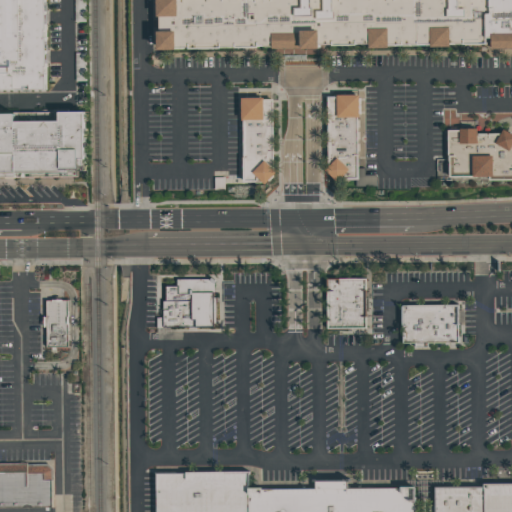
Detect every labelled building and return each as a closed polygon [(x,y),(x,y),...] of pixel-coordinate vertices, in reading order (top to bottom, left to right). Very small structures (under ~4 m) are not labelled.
[(0,93),(0,0),(46,0),(47,93),(0,93)] [(511,0),(511,49),(155,52),(154,0),(511,0)] [(360,94),(360,118),(357,118),(357,181),(336,181),(336,178),(335,180),(327,172),(328,171),(326,171),(326,96),(337,96),(337,94),(360,94)] [(272,99),(273,172),(271,172),(272,173),(265,181),(263,180),(263,182),(243,182),(243,119),(241,119),(241,97),(262,97),(263,99),(272,99)] [(0,178),(0,113),(85,113),(86,172),(79,172),(79,178),(0,178)] [(447,133),(511,133),(511,183),(447,183),(447,133)] [(325,282),(371,282),(371,338),(325,338),(325,282)] [(161,286),(222,286),(222,335),(161,335),(161,286)] [(60,301),(66,301),(67,348),(46,348),(45,327),(43,327),(42,325),(41,322),(42,320),(43,318),(45,318),(45,301),(51,301),(53,300),(55,300),(58,300),(60,301)] [(399,304),(466,304),(466,353),(399,353),(399,304)] [(0,470),(55,469),(56,511),(35,511),(0,511),(0,470)] [(482,511),(482,485),(511,484),(511,511),(482,511)] [(347,511),(347,487),(482,485),(482,511),(347,511)] [(248,511),(248,488),(347,487),(347,511),(248,511)] [(154,511),(154,489),(248,488),(248,511),(154,511)]
